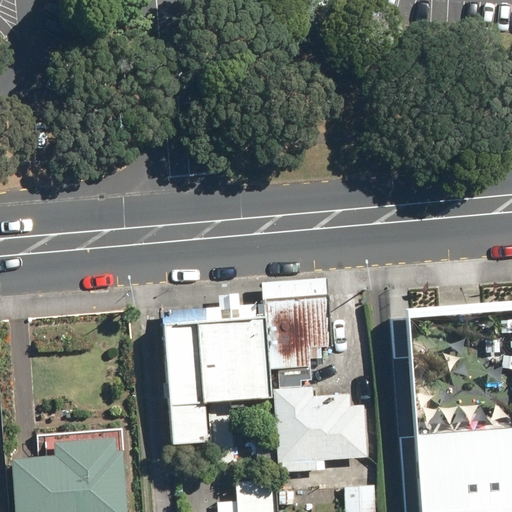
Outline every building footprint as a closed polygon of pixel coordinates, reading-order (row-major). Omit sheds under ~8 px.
[(327,293),(261,298),(267,368),(310,365),(310,375),(333,373),(327,293)] [(511,511),(511,302),(407,310),(408,318),(391,319),(393,359),(409,358),(414,436),(399,438),(403,511),(511,511)] [(261,316),(162,323),(170,441),(205,438),(202,401),(267,396),(261,316)] [(278,461),(282,460),(283,471),(326,467),(325,459),(368,456),(364,404),(350,405),(349,393),(312,395),(311,386),(273,389),(278,461)] [(56,454),(12,457),(16,511),(126,511),(122,450),(114,451),(113,436),(55,441),(56,454)] [(278,511),(276,478),(237,481),(239,511),(278,511)] [(377,511),(377,485),(348,486),(348,511),(377,511)] [(237,511),(238,501),(219,501),(218,511),(237,511)]
